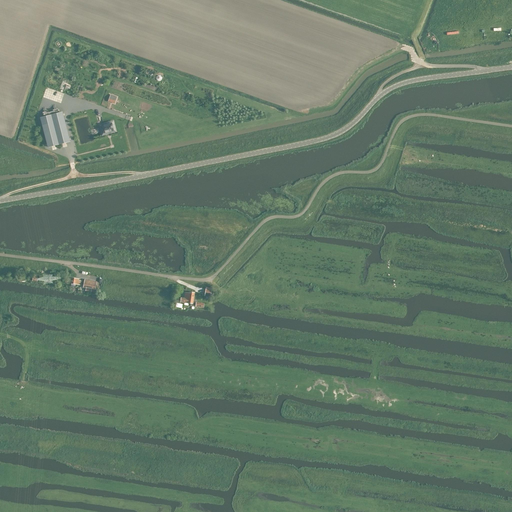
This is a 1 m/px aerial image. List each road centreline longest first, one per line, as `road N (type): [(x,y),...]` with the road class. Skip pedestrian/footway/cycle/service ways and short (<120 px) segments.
road 1 (tertiary): [(511,67),(392,86),(349,125),(319,139),(0,200)]
road 2 (unclassified): [(0,254),(212,276)]
